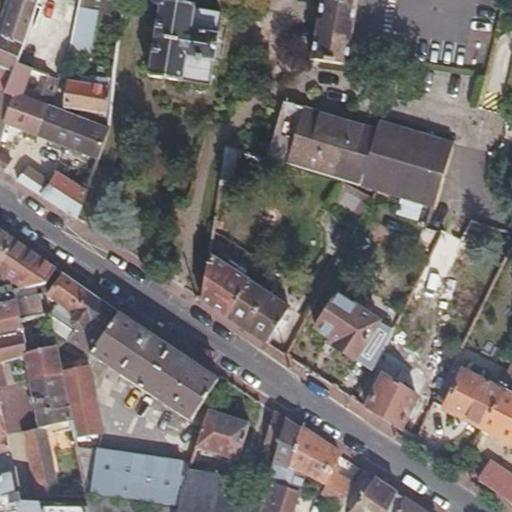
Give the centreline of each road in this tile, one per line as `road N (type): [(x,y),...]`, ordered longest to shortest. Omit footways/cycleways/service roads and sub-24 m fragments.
road 1 (unclassified): [(0,204),(178,327),(476,511)]
road 2 (residential): [(371,0),(355,91),(480,131),(463,202),(511,217)]
